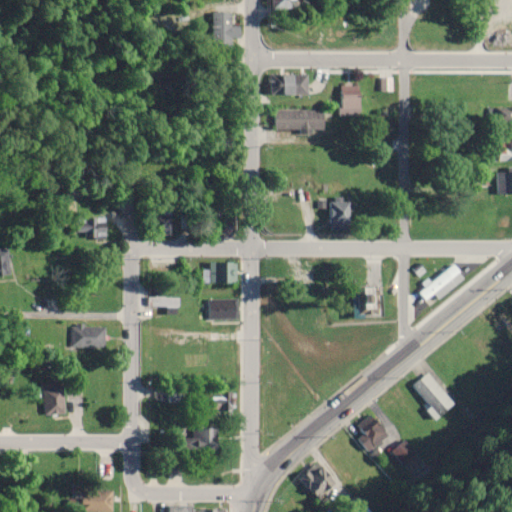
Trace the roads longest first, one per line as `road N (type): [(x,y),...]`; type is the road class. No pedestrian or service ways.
road 1 (residential): [(250,490),(148,490),(133,482),(119,59)]
road 2 (residential): [(250,490),(249,0)]
road 3 (residential): [(511,61),(119,59)]
road 4 (residential): [(511,243),(124,243)]
road 5 (secondary): [(256,492),(282,457),(511,267)]
road 6 (residential): [(404,61),(404,357)]
road 7 (residential): [(76,0),(79,146)]
road 8 (residential): [(129,435),(0,437)]
